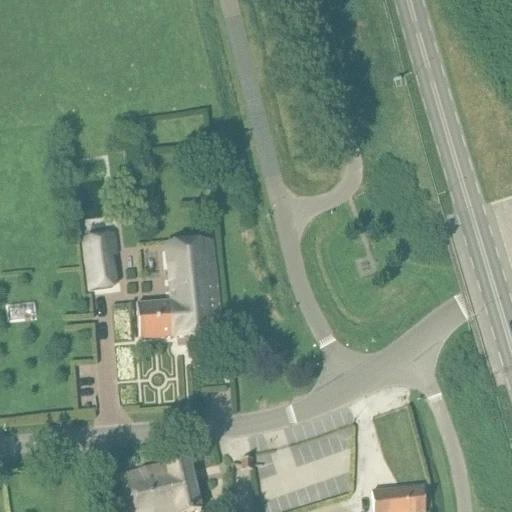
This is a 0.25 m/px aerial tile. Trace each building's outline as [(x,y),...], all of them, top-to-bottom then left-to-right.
[(112,257),(118,256),(115,236),(84,239),(91,292),(115,289),(112,257)] [(211,243),(172,247),(165,247),(171,304),(135,307),(137,322),(138,341),(220,335),(211,243)] [(193,368),(209,367),(207,344),(191,346),(193,368)] [(199,511),(188,461),(120,477),(124,496),(128,511),(199,511)] [(246,461),(240,461),(240,466),(240,471),(245,471),(251,471),(251,466),(251,461),(246,461)] [(372,511),(424,511),(422,489),(371,494),(372,511)]
